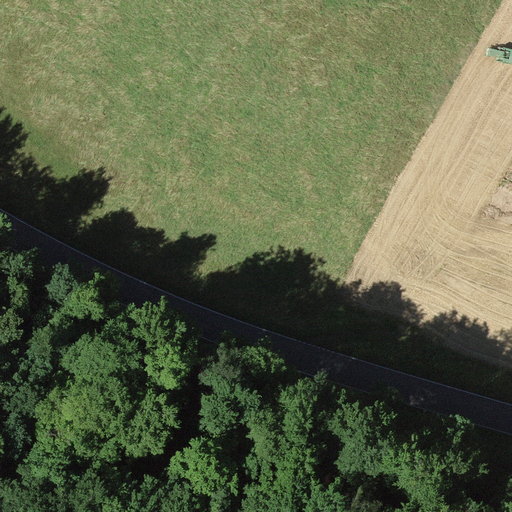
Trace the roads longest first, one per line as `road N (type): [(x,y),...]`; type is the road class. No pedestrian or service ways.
road 1 (tertiary): [(511,421),(297,358),(133,296),(0,224)]
road 2 (track): [(169,511),(77,460),(0,431)]
road 3 (track): [(297,358),(347,339),(465,342)]
